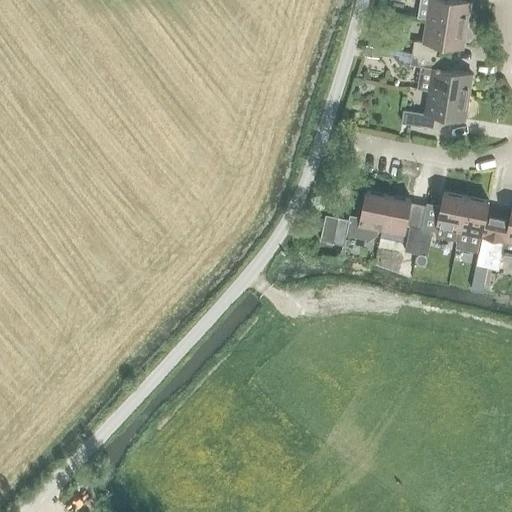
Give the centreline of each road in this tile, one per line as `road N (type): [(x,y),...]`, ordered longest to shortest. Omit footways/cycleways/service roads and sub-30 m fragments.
road 1 (unclassified): [(32,511),(285,225),(363,0)]
road 2 (residential): [(360,142),(468,161),(511,151)]
